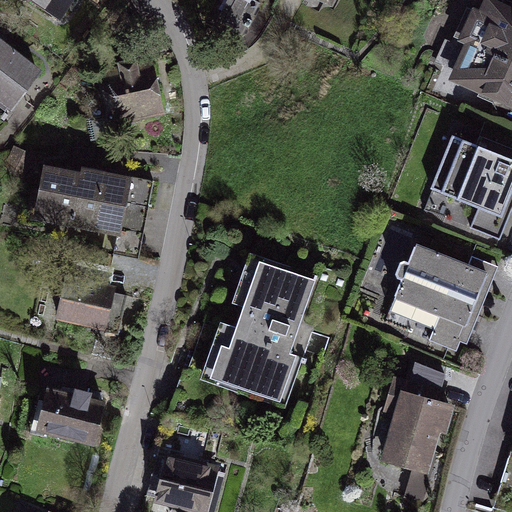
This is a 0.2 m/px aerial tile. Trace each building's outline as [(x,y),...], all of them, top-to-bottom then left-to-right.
[(77,0),(21,0),(62,25),(77,0)] [(255,0),(226,0),(249,12),(255,0)] [(348,0),(311,0),(310,3),(340,17),(348,0)] [(511,15),(473,0),(472,0),(438,90),(511,118),(511,15)] [(45,74),(0,42),(0,105),(15,116),(45,74)] [(157,65),(104,74),(113,129),(166,120),(157,65)] [(511,231),(511,157),(453,136),(424,212),(507,244),(511,231)] [(136,186),(42,164),(30,218),(124,240),(136,186)] [(454,341),(485,267),(417,239),(386,313),(454,341)] [(287,413),(327,288),(249,263),(209,388),(287,413)] [(118,291),(66,277),(55,317),(107,331),(118,291)] [(401,361),(374,464),(436,480),(463,377),(401,361)] [(113,405),(48,386),(34,435),(100,454),(113,405)] [(227,511),(239,474),(165,453),(148,511),(227,511)]
